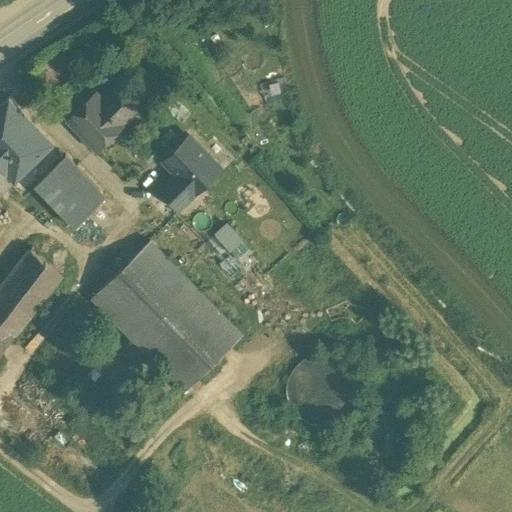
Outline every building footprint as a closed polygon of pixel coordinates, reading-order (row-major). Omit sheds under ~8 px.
[(145,101),(123,78),(111,89),(133,111),(134,112),(145,101)] [(112,90),(102,100),(96,93),(70,118),(98,147),(123,121),(133,111),(112,90)] [(10,96),(0,105),(0,169),(15,180),(54,142),(10,96)] [(162,188),(180,207),(222,167),(190,135),(165,159),(178,173),(162,188)] [(107,197),(66,154),(35,184),(75,226),(107,197)] [(0,169),(0,194),(15,180),(0,169)] [(232,218),(218,231),(234,249),(248,236),(232,218)] [(243,334),(151,239),(92,297),(185,391),(243,334)] [(30,248),(0,288),(0,333),(10,341),(62,273),(30,248)] [(0,353),(10,341),(0,333),(0,353)] [(358,403),(360,389),(357,375),(349,363),(337,355),(323,353),(309,356),(298,364),(290,376),(287,390),(290,404),(298,415),(310,423),(324,426),(338,423),(350,415),(358,403)]
